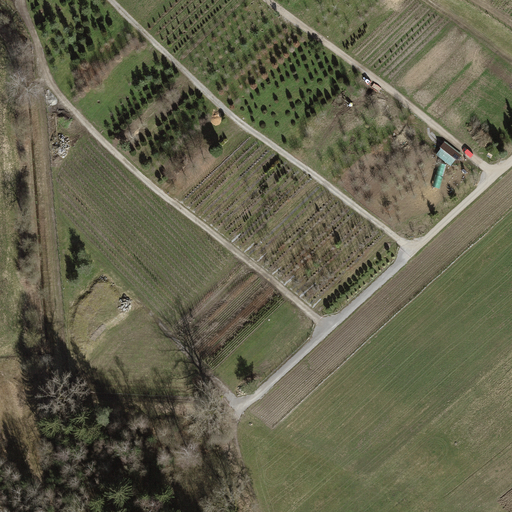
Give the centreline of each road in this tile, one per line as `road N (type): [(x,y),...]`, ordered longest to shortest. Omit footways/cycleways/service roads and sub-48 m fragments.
road 1 (track): [(260,511),(235,441),(241,403),(511,159)]
road 2 (track): [(17,0),(33,26),(42,79),(109,146),(329,327)]
road 3 (track): [(412,251),(227,111),(112,0)]
road 4 (track): [(495,175),(267,0)]
